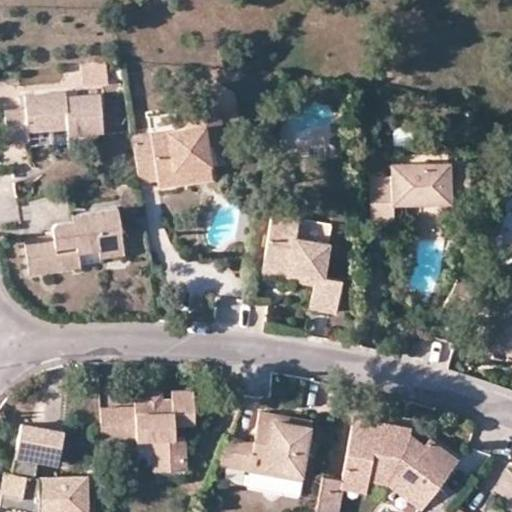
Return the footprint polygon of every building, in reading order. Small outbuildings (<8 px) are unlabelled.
[(79,63),(81,83),(106,81),(104,60),(79,63)] [(201,106),(219,104),(222,121),(236,119),(232,90),(217,81),(198,83),(201,106)] [(201,106),(198,83),(186,97),(188,108),(185,109),(186,116),(187,125),(204,123),(201,106)] [(26,130),(56,126),(55,122),(64,121),(65,125),(65,131),(101,127),(97,90),(62,94),(61,89),(21,94),(23,106),(2,108),(5,140),(27,138),(26,130)] [(285,99),(277,98),(274,115),(283,116),(285,99)] [(175,166),(211,161),(227,159),(222,121),(219,104),(201,106),(204,123),(187,125),(180,126),(133,133),(140,179),(158,177),(159,183),(177,180),(175,166)] [(187,125),(186,116),(178,117),(180,126),(187,125)] [(451,182),(471,181),(470,158),(393,161),(393,173),(370,174),(372,222),(396,221),(395,200),(451,198),(451,182)] [(213,175),(211,161),(175,166),(177,180),(213,175)] [(471,197),(471,181),(451,182),(451,198),(471,197)] [(28,270),(58,265),(56,249),(76,247),(97,244),(99,254),(123,250),(116,205),(73,212),(74,217),(54,221),(52,223),(51,231),(23,236),(28,270)] [(317,272),(315,281),(311,305),(338,309),(343,277),(324,273),(330,239),(297,234),(301,215),(273,210),(264,263),(317,272)] [(78,262),(76,247),(56,249),(58,265),(78,262)] [(297,277),(315,281),(317,272),(264,263),(263,269),(297,275),(297,277)] [(481,283),(462,274),(448,303),(467,312),(481,283)] [(511,306),(492,302),(484,338),(500,341),(497,356),(511,359),(511,306)] [(137,405),(116,406),(117,437),(154,435),(155,458),(186,457),(185,434),(174,434),(175,421),(194,420),(193,387),(173,388),(173,397),(163,397),(145,399),(136,398),(137,405)] [(146,391),(145,399),(163,397),(162,390),(146,391)] [(102,438),(117,437),(116,406),(101,406),(102,438)] [(264,470),(302,477),(312,419),(259,408),(256,421),(266,422),(263,433),(254,431),(253,436),(228,432),(216,462),(250,468),(251,462),(265,464),(264,470)] [(427,442),(413,432),(393,428),(395,421),(357,414),(345,478),(344,484),(370,490),(371,477),(393,482),(423,504),(459,455),(433,435),(427,442)] [(58,460),(64,428),(22,420),(12,470),(5,469),(1,492),(8,493),(5,505),(0,504),(0,511),(33,511),(37,504),(67,503),(67,511),(87,511),(86,474),(33,475),(38,456),(58,460)] [(256,421),(254,431),(263,433),(266,422),(256,421)] [(414,425),(395,421),(393,428),(413,432),(414,425)] [(187,466),(186,457),(155,458),(155,467),(187,466)] [(250,468),(264,470),(265,464),(251,462),(250,468)] [(299,492),(302,477),(264,470),(250,468),(248,482),(299,492)] [(345,478),(324,475),(317,511),(338,511),(344,484),(345,478)] [(469,511),(457,502),(449,511),(469,511)] [(37,504),(33,511),(67,511),(67,503),(37,504)]
